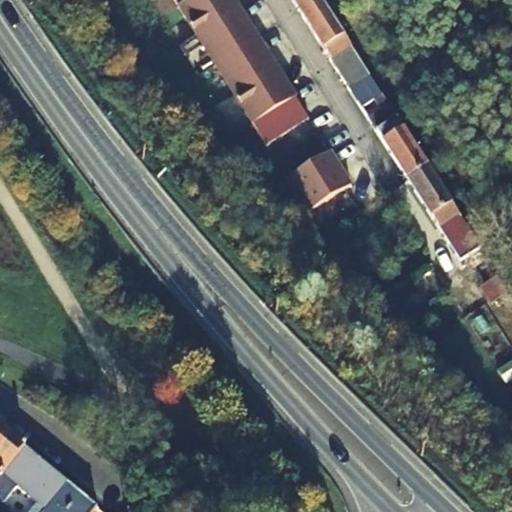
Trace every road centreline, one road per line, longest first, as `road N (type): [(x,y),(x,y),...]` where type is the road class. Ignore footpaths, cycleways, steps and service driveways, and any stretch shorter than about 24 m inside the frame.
road 1 (primary): [(444,511),(132,200)]
road 2 (primary): [(132,200),(222,325),(391,511)]
road 3 (primary): [(0,19),(132,200)]
road 4 (residential): [(275,0),(395,184)]
road 5 (residential): [(0,398),(125,500)]
